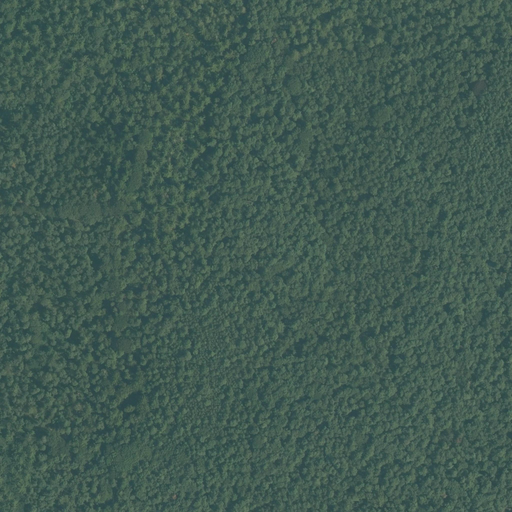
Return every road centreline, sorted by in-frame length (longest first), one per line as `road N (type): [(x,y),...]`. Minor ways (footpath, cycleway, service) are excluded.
road 1 (track): [(511,217),(314,195),(336,297),(191,272),(173,276),(110,511)]
road 2 (track): [(511,238),(412,489),(401,499),(0,438)]
road 3 (track): [(226,511),(297,292)]
road 4 (track): [(361,511),(368,427),(336,297)]
